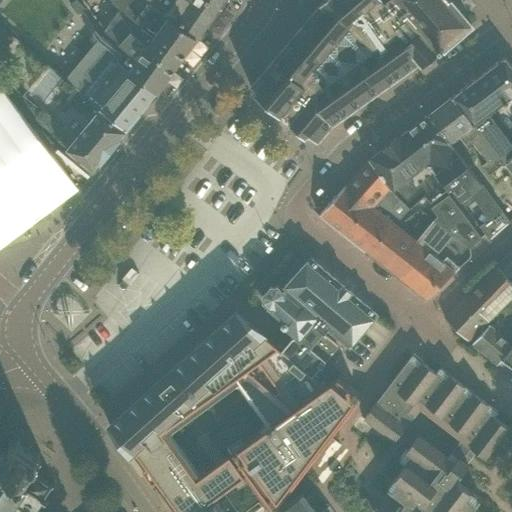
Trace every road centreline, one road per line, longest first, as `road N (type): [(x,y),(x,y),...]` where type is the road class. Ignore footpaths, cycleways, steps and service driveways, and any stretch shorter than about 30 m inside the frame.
road 1 (residential): [(425,325),(299,220),(332,176),(511,23)]
road 2 (tertiary): [(19,306),(260,0)]
road 3 (tertiary): [(146,511),(28,362)]
